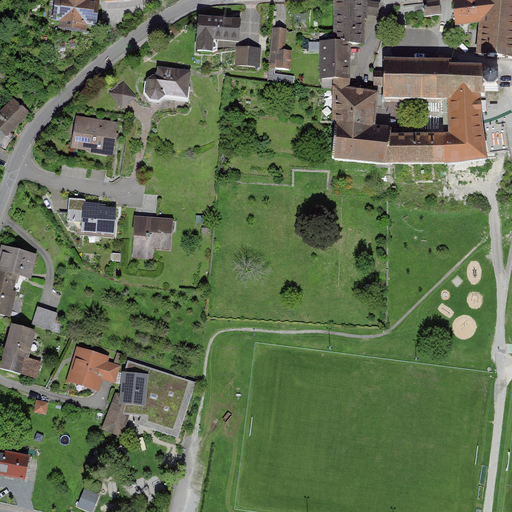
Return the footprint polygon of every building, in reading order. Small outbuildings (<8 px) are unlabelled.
[(86,33),(90,0),(55,0),(51,28),(86,33)] [(367,0),(361,0),(335,0),(335,44),(349,44),(363,45),(364,14),(367,14),(367,0)] [(382,0),(372,0),(367,0),(367,14),(379,16),(379,7),(382,0)] [(439,0),(424,3),(425,8),(427,15),(442,13),(439,0)] [(511,0),(462,0),(453,1),(457,36),(469,34),(470,24),(478,23),(479,20),(482,19),(480,40),(478,57),(486,57),(511,59),(511,0)] [(240,23),(198,20),(196,53),(217,54),(218,44),(239,45),(240,23)] [(287,30),(275,29),(274,51),(283,52),(282,66),(293,66),(294,50),(286,50),(287,30)] [(335,44),(323,43),(323,80),(335,80),(349,81),(349,44),(335,44)] [(261,50),(236,49),(235,67),(260,68),(261,50)] [(383,61),(384,62),(385,73),(379,73),(374,73),(374,86),(380,86),(384,86),(384,96),(382,96),(382,102),(385,102),(386,101),(445,102),(445,96),(479,97),(486,97),(486,91),(492,92),(499,92),(499,83),(499,76),(493,76),(486,76),(486,68),(451,67),(451,61),(425,61),(387,61),(385,59),(383,61)] [(148,82),(146,97),(152,105),(161,106),(167,100),(190,103),(193,75),(159,70),(158,79),(155,78),(148,82)] [(335,80),(323,80),(322,87),(333,88),(335,88),(335,80)] [(349,81),(335,80),(335,88),(333,88),(334,124),(336,125),(374,129),(377,109),(378,94),(347,90),(349,81)] [(125,82),(110,94),(123,110),(138,98),(125,82)] [(446,138),(445,165),(456,165),(487,159),(481,123),(480,114),(479,97),(445,96),(445,102),(445,123),(446,138)] [(11,103),(0,115),(0,132),(8,139),(27,116),(11,103)] [(77,120),(72,151),(94,154),(93,159),(114,162),(120,126),(77,120)] [(391,138),(392,131),(374,129),(336,125),(332,160),(388,166),(391,138)] [(388,166),(445,165),(446,138),(404,138),(391,138),(388,166)] [(118,206),(69,202),(67,233),(116,236),(118,206)] [(176,221),(134,219),(132,258),(153,259),(153,252),(174,253),(176,221)] [(1,248),(0,252),(0,315),(12,317),(19,280),(33,282),(38,255),(1,248)] [(60,315),(38,308),(32,326),(55,333),(60,315)] [(9,325),(0,357),(0,368),(38,379),(43,363),(30,360),(37,332),(9,325)] [(77,349),(68,381),(98,389),(101,379),(113,382),(117,365),(106,362),(107,357),(77,349)] [(112,388),(102,421),(120,427),(127,404),(151,412),(154,404),(183,413),(191,387),(153,374),(154,371),(130,363),(120,391),(112,388)] [(37,399),(36,411),(48,413),(50,401),(37,399)] [(30,458),(0,451),(0,477),(25,483),(30,458)] [(79,506),(95,511),(101,493),(85,488),(79,506)]
